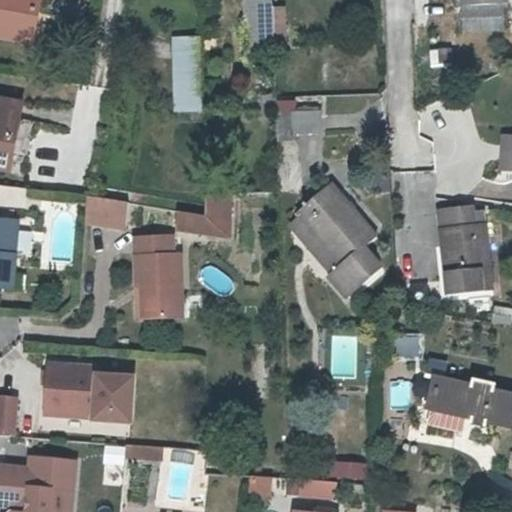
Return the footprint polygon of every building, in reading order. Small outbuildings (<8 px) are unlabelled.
[(0,0),(0,31),(25,37),(30,6),(36,7),(37,0),(0,0)] [(274,53),(273,33),(273,24),(273,15),(272,1),(272,0),(250,0),(244,0),(246,54),(274,53)] [(284,14),(273,15),(273,24),(273,33),(285,33),(284,14)] [(177,99),(201,99),(200,29),(175,29),(177,99)] [(286,53),(285,33),(273,33),(274,53),(286,53)] [(275,101),(275,96),(261,97),(261,110),(275,111),(275,101)] [(0,99),(0,158),(4,137),(10,139),(17,102),(0,99)] [(321,113),(291,113),(292,134),(322,133),(321,113)] [(511,134),(498,134),(494,167),(511,168),(511,134)] [(301,190),(301,141),(276,141),(276,190),(301,190)] [(0,204),(16,205),(17,186),(13,186),(0,185),(0,204)] [(229,188),(203,185),(203,206),(226,210),(229,188)] [(346,301),(379,272),(361,251),(376,240),(329,186),(296,214),(342,268),(330,279),(328,281),(346,301)] [(83,193),(81,223),(124,227),(126,197),(83,193)] [(203,222),(203,206),(177,201),(174,219),(203,222)] [(477,204),(467,205),(469,223),(479,222),(477,204)] [(434,207),(443,291),(487,288),(479,222),(469,223),(467,205),(434,207)] [(342,268),(296,214),(284,226),(330,279),(342,268)] [(0,289),(6,290),(10,223),(0,222),(0,289)] [(138,287),(140,320),(180,318),(178,256),(170,257),(169,237),(132,239),(133,287),(138,287)] [(509,322),(510,309),(491,308),(490,321),(509,322)] [(392,334),(392,359),(417,359),(416,334),(392,334)] [(72,375),(72,366),(45,364),(41,417),(127,424),(131,380),(96,377),(72,375)] [(72,375),(96,377),(96,369),(72,366),(72,375)] [(487,425),(488,421),(510,426),(511,414),(511,393),(494,389),(495,383),(473,378),(472,384),(439,377),(433,404),(471,412),(470,421),(487,425)] [(389,381),(389,406),(408,406),(408,381),(389,381)] [(14,399),(0,398),(0,433),(11,434),(14,399)] [(123,465),(122,446),(101,447),(102,465),(123,465)] [(162,451),(129,448),(128,462),(161,465),(162,451)] [(0,467),(0,505),(20,508),(19,511),(73,511),(78,463),(33,459),(32,470),(0,467)] [(363,481),(366,467),(332,459),(329,474),(363,481)] [(273,480),(251,479),(249,495),(272,496),(273,480)] [(327,511),(328,481),(287,480),(286,510),(327,511)]
